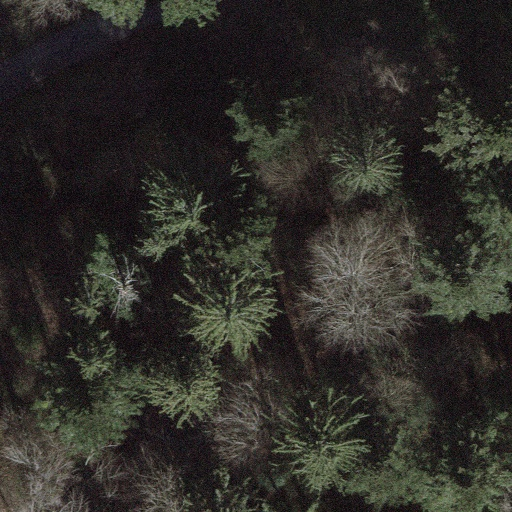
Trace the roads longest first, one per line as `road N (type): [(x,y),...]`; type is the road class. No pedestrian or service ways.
road 1 (track): [(24,511),(324,476),(511,510)]
road 2 (unclassified): [(0,84),(55,50),(171,0)]
